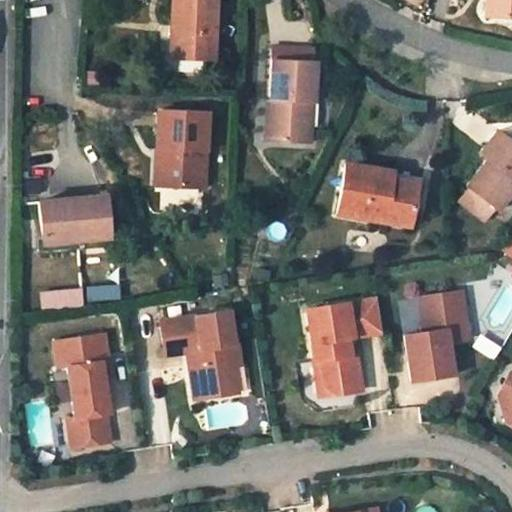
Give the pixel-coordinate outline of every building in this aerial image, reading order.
[(213,0),(170,0),(170,26),(176,26),(175,59),(211,59),(213,0)] [(511,0),(490,0),(490,18),(511,18),(511,0)] [(315,63),(272,62),(271,102),(273,102),(272,142),(309,143),(310,104),(314,104),(315,63)] [(271,102),(266,102),(265,142),(272,142),(273,102),(271,102)] [(204,114),(156,112),(155,150),(162,150),(162,187),(202,189),(204,114)] [(503,139),(495,132),(478,155),(486,161),(503,139)] [(486,161),(466,187),(496,212),(511,191),(511,145),(503,139),(486,161)] [(154,187),(162,187),(162,150),(155,150),(154,187)] [(390,174),(345,166),(335,215),(406,228),(412,191),(388,187),(390,174)] [(414,179),(390,174),(388,187),(412,191),(414,179)] [(89,199),(89,193),(56,196),(57,202),(89,199)] [(57,202),(37,203),(40,239),(75,236),(75,241),(107,238),(103,198),(89,199),(57,202)] [(34,239),(35,252),(76,248),(75,241),(75,236),(40,239),(34,239)] [(511,239),(499,252),(511,265),(511,239)] [(463,306),(460,291),(446,293),(447,301),(456,307),(463,306)] [(452,375),(447,341),(468,338),(463,306),(456,307),(447,301),(446,293),(419,298),(424,332),(404,335),(411,381),(452,375)] [(349,355),(346,337),(381,332),(375,299),(305,310),(314,362),(321,360),(325,384),(335,394),(360,390),(354,354),(349,355)] [(239,366),(235,344),(233,345),(227,312),(159,322),(164,357),(186,353),(194,352),(196,364),(187,365),(191,391),(210,388),(211,398),(237,394),(232,367),(239,366)] [(56,369),(65,367),(102,361),(104,377),(111,376),(104,332),(51,341),(56,369)] [(196,364),(194,352),(186,353),(187,365),(196,364)] [(335,394),(325,384),(321,360),(314,362),(319,396),(335,394)] [(104,377),(102,361),(65,367),(72,416),(65,417),(70,450),(112,443),(108,415),(110,415),(104,377)] [(511,372),(509,373),(497,395),(506,423),(511,426),(511,372)] [(211,398),(210,388),(191,391),(193,401),(211,398)]
